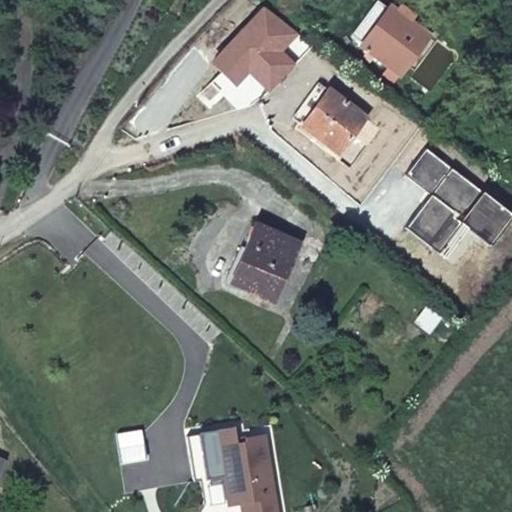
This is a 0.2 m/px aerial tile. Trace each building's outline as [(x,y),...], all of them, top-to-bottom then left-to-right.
[(266,9),(213,62),(236,85),(250,71),(253,68),(257,72),(254,75),(271,92),(296,66),(281,52),(299,33),(266,9)] [(361,48),(400,78),(427,42),(387,13),(361,48)] [(325,97),(298,130),(336,159),(363,126),(325,97)] [(511,224),(511,207),(429,146),(408,174),(438,196),(431,205),(428,203),(409,228),(437,248),(459,217),(497,245),(511,224)] [(511,154),(503,164),(511,172),(511,154)] [(233,287),(276,306),(297,248),(257,232),(233,287)] [(244,427),(199,438),(210,483),(241,475),(249,504),(261,501),(263,511),(296,511),(291,491),(284,493),(276,462),(284,460),(276,431),(258,435),(256,428),(245,431),(244,427)] [(291,491),(284,460),(276,462),(284,493),(291,491)]
